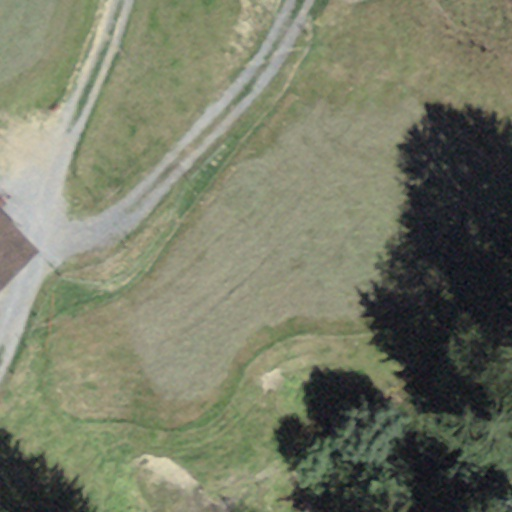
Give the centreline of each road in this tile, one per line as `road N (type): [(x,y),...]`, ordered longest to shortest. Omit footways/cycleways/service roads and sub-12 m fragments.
road 1 (track): [(126,0),(100,77),(71,129),(34,270),(0,357)]
road 2 (track): [(298,0),(228,109),(147,195),(82,235),(44,233)]
